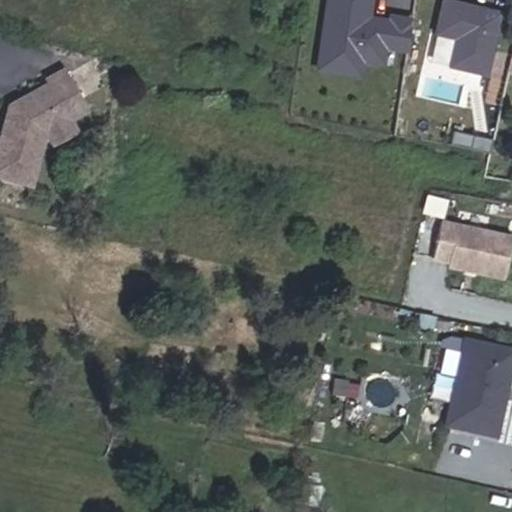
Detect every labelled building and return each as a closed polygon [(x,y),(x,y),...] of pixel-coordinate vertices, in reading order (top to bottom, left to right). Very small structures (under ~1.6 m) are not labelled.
[(372,11),(373,0),(324,0),(317,70),(363,75),(365,61),(385,63),(386,48),(407,51),(411,15),(372,11)] [(441,0),(428,60),(484,73),(499,7),(468,0),(441,0)] [(12,87),(2,84),(0,92),(0,158),(21,165),(35,113),(76,94),(56,52),(41,59),(43,64),(14,78),(15,79),(12,87)] [(511,229),(511,220),(433,203),(425,241),(449,246),(448,251),(505,263),(511,229)] [(502,372),(511,333),(462,322),(453,361),(463,363),(453,408),(492,417),(500,382),(495,381),(498,371),(502,372)] [(453,408),(463,363),(453,361),(443,405),(453,408)]
